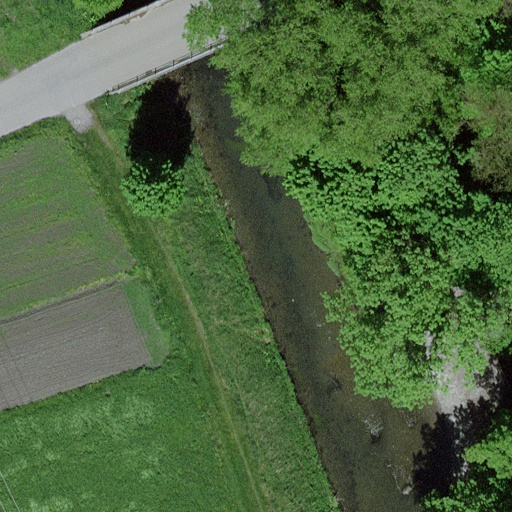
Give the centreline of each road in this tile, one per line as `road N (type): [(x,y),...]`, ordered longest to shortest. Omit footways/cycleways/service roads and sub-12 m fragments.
road 1 (track): [(68,81),(195,339),(256,511)]
road 2 (track): [(242,0),(68,81)]
